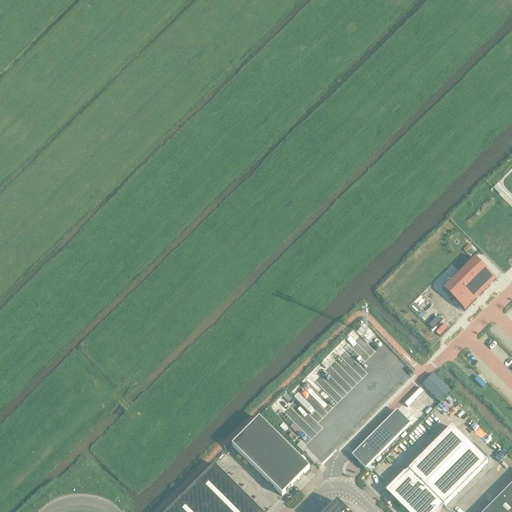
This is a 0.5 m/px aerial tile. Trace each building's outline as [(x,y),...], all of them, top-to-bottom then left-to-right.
[(474,258),(443,290),(465,312),(496,280),(474,258)] [(433,375),(422,386),(439,403),(450,392),(433,375)] [(403,418),(400,421),(394,414),(353,455),(359,461),(358,463),(365,470),(410,425),(403,418)] [(309,469),(259,419),(232,447),(282,497),(309,469)] [(406,511),(439,511),(487,464),(451,428),(387,493),(406,511)] [(294,442),(297,438),(292,433),(289,437),(294,442)] [(354,463),(350,459),(341,467),(347,474),(352,470),(350,468),(354,463)] [(181,498),(195,511),(261,511),(214,465),(181,498)] [(511,511),(511,485),(485,511),(511,511)] [(195,511),(181,498),(167,511),(195,511)] [(346,511),(337,503),(327,511),(346,511)]
